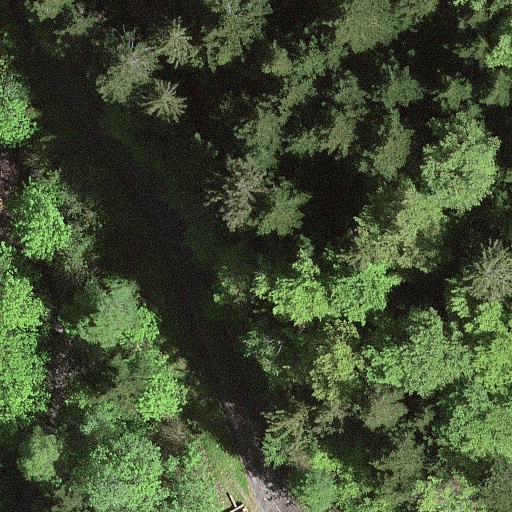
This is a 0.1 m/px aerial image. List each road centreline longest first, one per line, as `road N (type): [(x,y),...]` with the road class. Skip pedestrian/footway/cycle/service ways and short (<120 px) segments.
road 1 (unclassified): [(278,511),(250,425),(180,267),(34,0)]
road 2 (unclassified): [(24,511),(72,372),(74,333),(51,249),(0,152)]
